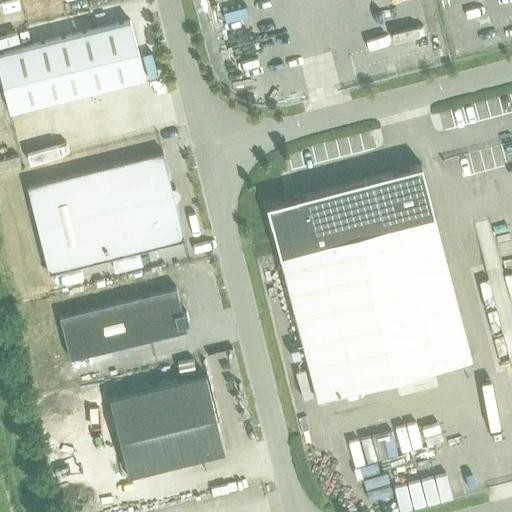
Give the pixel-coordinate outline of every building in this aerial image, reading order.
[(129,20),(0,52),(0,78),(7,109),(143,75),(129,20)] [(162,151),(27,185),(48,272),(184,239),(162,151)] [(472,355),(421,164),(295,197),(295,196),(266,204),(271,222),(317,397),(472,355)] [(59,315),(70,358),(186,329),(176,286),(59,315)] [(205,374),(109,398),(128,475),(224,451),(205,374)]
